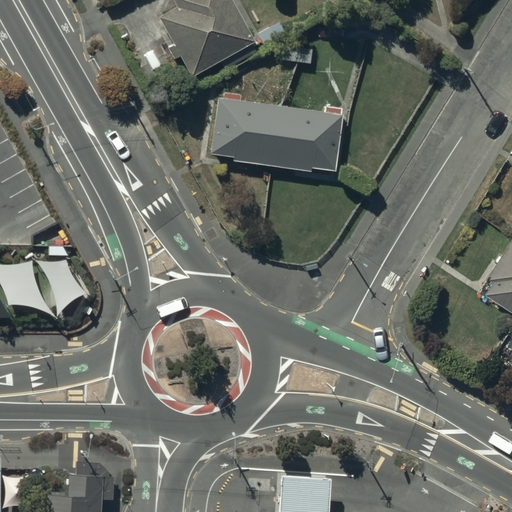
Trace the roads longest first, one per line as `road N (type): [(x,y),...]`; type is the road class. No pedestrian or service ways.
road 1 (residential): [(307,376),(511,49)]
road 2 (secondary): [(16,0),(143,226),(172,300)]
road 3 (secondary): [(511,471),(307,376)]
road 4 (secondary): [(172,300),(192,294),(232,303),(260,333),(265,368)]
road 5 (secondary): [(136,385),(0,397)]
road 6 (secondary): [(265,368),(256,396),(221,424),(186,426),(161,416)]
